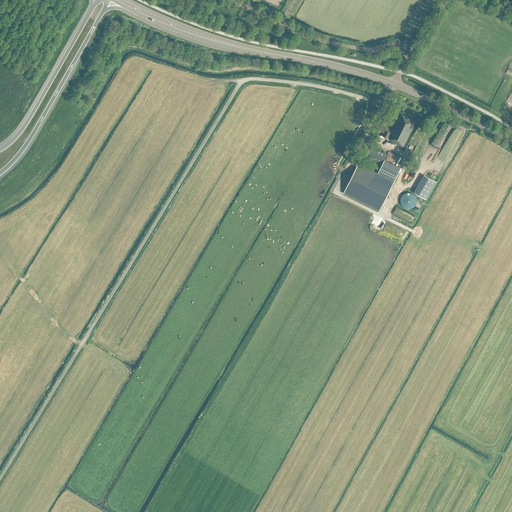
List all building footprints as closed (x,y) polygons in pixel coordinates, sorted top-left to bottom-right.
[(399,118),(398,120),(397,122),(397,121),(392,131),(385,128),(382,135),(392,141),(403,147),(416,121),(402,114),(400,119),(399,118)] [(382,163),(387,154),(371,146),(367,155),(382,163)] [(394,181),(401,168),(385,160),(378,173),(394,181)] [(379,210),(387,196),(394,182),(358,164),(344,192),(379,210)] [(408,193),(405,193),(403,195),(401,197),(400,200),(401,204),(403,206),(405,208),(408,208),(411,207),(414,205),(415,202),(415,199),(414,196),(411,194),(408,193)]
